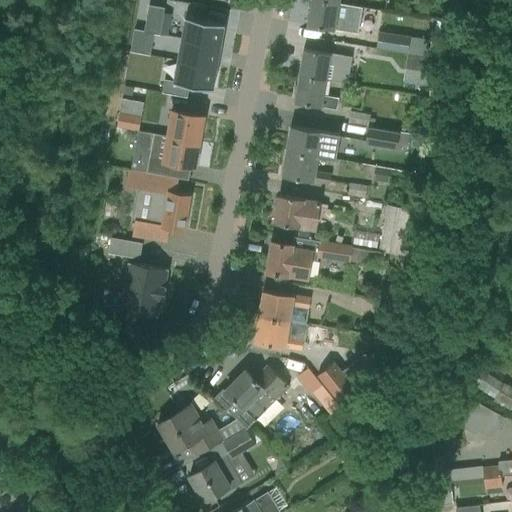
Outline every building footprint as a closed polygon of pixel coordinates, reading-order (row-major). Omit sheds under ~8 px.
[(339,3),(320,0),(312,0),(308,25),(349,32),(351,22),(336,19),(339,3)] [(149,4),(144,30),(144,32),(154,34),(159,35),(165,7),(149,4)] [(182,39),(221,46),(225,24),(201,19),(203,11),(179,7),(177,19),(185,20),(182,39)] [(149,55),(154,34),(144,32),(144,30),(134,28),(130,52),(149,55)] [(379,33),(376,48),(407,53),(409,40),(410,38),(379,33)] [(182,39),(178,60),(217,67),(221,46),(182,39)] [(304,48),(299,75),(326,80),(347,84),(352,57),(345,55),(304,48)] [(427,56),(423,84),(437,86),(442,58),(427,56)] [(213,89),(217,67),(178,60),(174,79),(167,77),(164,92),(187,97),(190,85),(213,89)] [(326,80),(299,75),(295,102),(336,109),(338,98),(323,96),(326,80)] [(168,136),(200,142),(204,116),(173,110),(168,136)] [(138,115),(119,112),(117,126),(135,130),(138,115)] [(348,123),(368,127),(370,116),(350,112),(348,123)] [(291,126),(287,151),(318,156),(333,159),(336,143),(338,133),(291,126)] [(400,132),(368,127),(365,144),(397,150),(400,132)] [(149,157),(147,172),(168,176),(170,162),(191,166),(195,167),(200,142),(168,136),(154,133),(149,157)] [(208,166),(211,144),(201,143),(198,164),(208,166)] [(315,172),(318,156),(287,151),(283,176),(329,184),(331,174),(315,172)] [(374,181),(388,183),(390,168),(376,166),(374,181)] [(129,170),(126,187),(152,191),(147,221),(135,219),(132,236),(167,242),(170,228),(183,230),(190,196),(176,193),(178,179),(129,170)] [(348,195),(368,198),(369,187),(350,184),(348,195)] [(275,223),(300,227),(316,229),(318,216),(320,202),(279,195),(275,223)] [(417,210),(387,205),(379,251),(409,257),(417,210)] [(111,237),(108,253),(140,258),(143,243),(111,237)] [(272,241),(266,272),(309,279),(312,261),(313,256),(317,256),(317,257),(350,263),(350,261),(352,247),(353,246),(294,237),(292,244),(272,241)] [(129,261),(120,310),(158,316),(161,299),(164,299),(167,286),(165,286),(168,268),(129,261)] [(263,290),(259,316),(290,321),(290,320),(306,323),(309,308),(310,298),(263,290)] [(420,307),(405,304),(383,301),(377,334),(399,338),(421,342),(423,331),(416,329),(420,307)] [(287,336),(288,333),(290,321),(259,316),(255,342),(302,350),(303,339),(287,336)] [(356,389),(334,362),(318,374),(339,402),(356,389)] [(246,370),(225,390),(256,420),(290,387),(288,386),(268,366),(255,379),(246,370)] [(495,398),(493,401),(511,411),(511,386),(504,382),(503,383),(495,398)] [(312,392),(329,415),(339,407),(322,385),(312,392)] [(476,434),(490,409),(465,394),(450,420),(476,434)] [(158,423),(175,452),(190,443),(197,454),(223,439),(211,419),(202,423),(191,403),(158,423)] [(330,421),(340,437),(355,427),(346,411),(330,421)] [(233,456),(256,443),(246,427),(224,440),(233,456)] [(342,451),(351,464),(362,457),(353,444),(342,451)] [(215,460),(189,475),(204,500),(229,486),(231,490),(243,483),(225,455),(215,461),(215,460)] [(374,459),(361,468),(364,474),(373,476),(381,472),(374,459)] [(501,475),(511,473),(511,459),(498,460),(499,465),(482,467),(482,466),(463,468),(464,479),(474,478),(484,478),(501,476),(501,475)] [(444,463),(427,464),(429,481),(444,479),(446,479),(445,469),(444,463)] [(501,476),(484,478),(485,488),(502,486),(501,476)] [(428,481),(428,483),(430,502),(431,506),(447,505),(444,479),(429,481),(428,481)] [(279,511),(278,510),(281,508),(270,490),(232,511),(279,511)]
